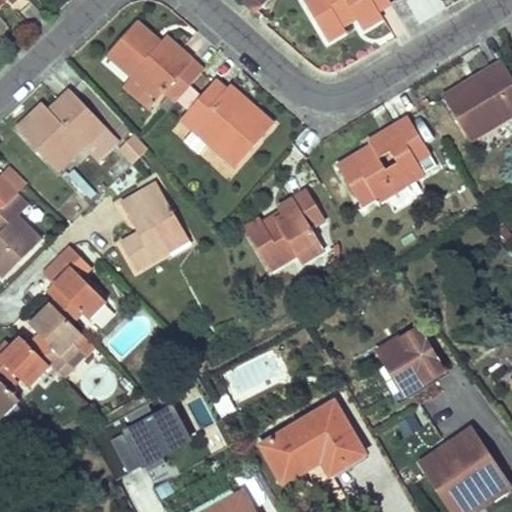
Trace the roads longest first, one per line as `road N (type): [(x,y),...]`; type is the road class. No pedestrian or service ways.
road 1 (residential): [(501,0),(333,96),(311,95),(199,0)]
road 2 (residential): [(0,91),(91,0)]
